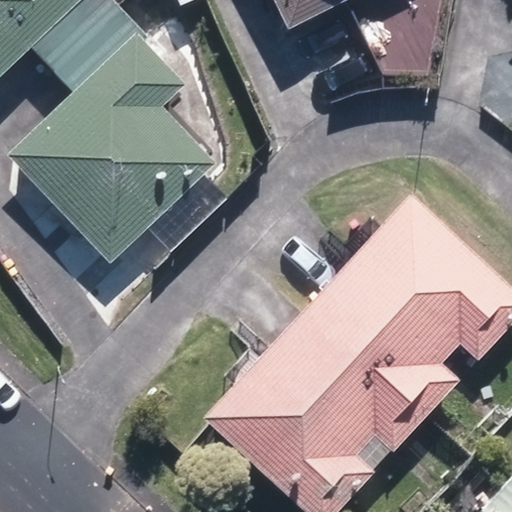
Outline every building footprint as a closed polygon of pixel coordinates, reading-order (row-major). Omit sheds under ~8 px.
[(0,0),(0,69),(73,0),(0,0)] [(270,0),(286,32),(350,0),(270,0)] [(49,116),(9,157),(110,258),(205,168),(153,114),(156,109),(157,108),(177,87),(129,38),(70,97),(49,116)] [(394,187),(290,299),(409,408),(440,375),(421,356),(439,336),(459,354),(511,297),(394,187)] [(297,511),(313,511),(409,408),(290,299),(188,410),(297,511)] [(511,511),(511,487),(493,509),(497,511),(511,511)]
